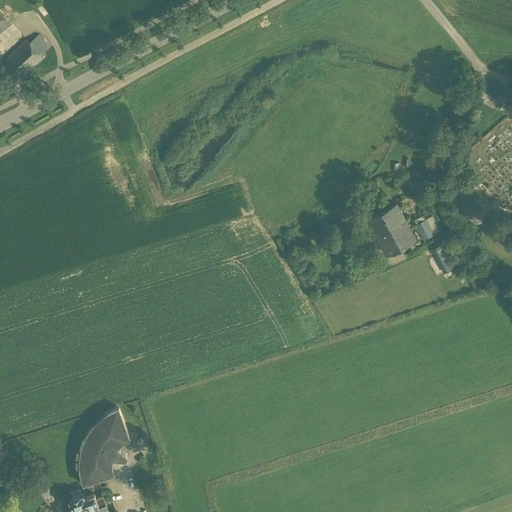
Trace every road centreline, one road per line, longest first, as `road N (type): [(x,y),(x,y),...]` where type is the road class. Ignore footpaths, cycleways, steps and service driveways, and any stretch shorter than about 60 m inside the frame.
road 1 (unclassified): [(0,153),(285,0)]
road 2 (secondary): [(0,124),(235,0)]
